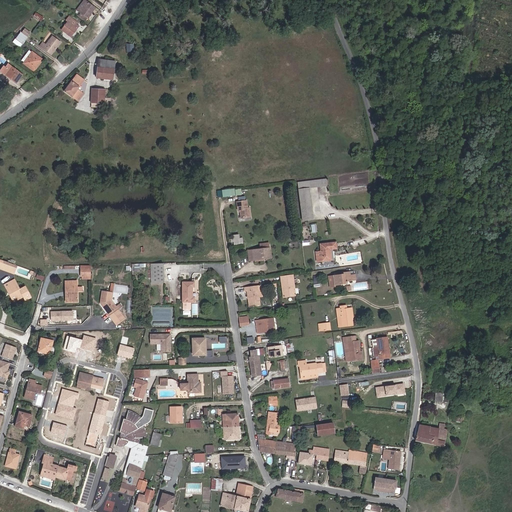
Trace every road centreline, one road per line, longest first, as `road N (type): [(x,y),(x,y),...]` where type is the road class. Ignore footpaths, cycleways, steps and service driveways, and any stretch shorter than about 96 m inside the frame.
road 1 (residential): [(404,503),(419,371),(392,269),(378,169)]
road 2 (residential): [(102,462),(125,383),(117,372),(70,359),(56,364),(39,437),(92,458)]
road 3 (residential): [(208,266),(228,267),(256,453),(272,485)]
road 4 (tertiary): [(134,0),(78,61),(0,119)]
road 5 (unclassified): [(378,169),(355,65),(324,0)]
road 6 (residential): [(0,445),(31,339),(0,328)]
road 7 (residential): [(404,503),(290,481),(272,485)]
